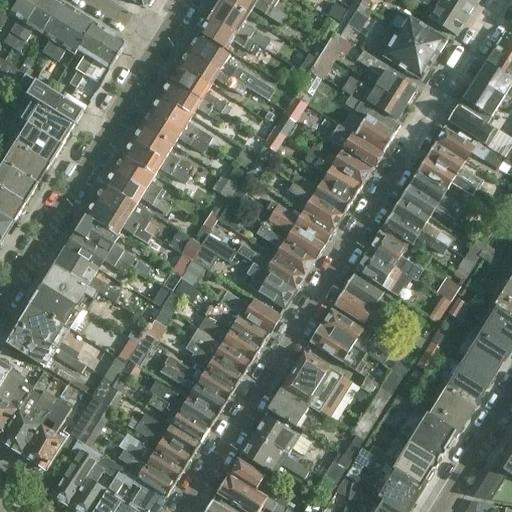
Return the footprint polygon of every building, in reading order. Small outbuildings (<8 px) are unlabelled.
[(18,22),(3,45),(13,51),(43,0),(18,0),(20,1),(12,15),(10,17),(18,22)] [(18,0),(10,0),(4,10),(12,15),(20,1),(18,0)] [(62,5),(55,0),(43,0),(13,51),(20,55),(27,45),(35,33),(42,37),(62,5)] [(151,8),(155,0),(132,0),(132,1),(144,9),(151,8)] [(221,0),(210,17),(264,52),(270,43),(243,26),(248,18),(221,0)] [(256,0),(220,0),(221,0),(248,18),(253,9),(282,27),(287,19),(256,0)] [(256,0),(287,19),(293,10),(278,2),(276,0),(256,0)] [(372,0),(356,0),(354,3),(366,10),(372,0)] [(457,37),(466,22),(431,0),(409,0),(422,7),(423,5),(434,11),(429,20),(457,37)] [(431,0),(466,22),(476,6),(466,0),(431,0)] [(324,18),(327,20),(326,20),(338,28),(350,10),(334,1),(324,18)] [(368,20),(363,16),(366,10),(354,3),(350,10),(338,28),(335,33),(346,41),(352,31),(359,36),(368,20)] [(79,15),(62,5),(42,37),(51,42),(43,55),(51,60),(79,15)] [(0,28),(2,30),(10,17),(12,15),(4,10),(0,17),(0,28)] [(391,26),(438,56),(447,41),(409,17),(400,12),(391,26)] [(95,25),(79,15),(51,60),(59,65),(67,52),(75,57),(78,53),(95,25)] [(210,17),(201,32),(200,34),(227,52),(232,43),(255,57),(260,49),(264,52),(210,17)] [(316,37),(328,44),(335,33),(338,28),(326,20),(316,37)] [(111,35),(95,25),(78,53),(86,58),(77,72),(69,86),(76,90),(84,77),(85,77),(111,35)] [(438,56),(391,26),(386,33),(395,38),(382,58),(421,83),(438,56)] [(328,44),(324,50),(324,51),(322,53),(336,62),(347,44),(345,43),(346,41),(335,33),(328,44)] [(123,43),(111,35),(85,77),(92,82),(102,68),(110,73),(125,49),(123,43)] [(511,40),(505,36),(498,47),(511,56),(511,62),(510,66),(511,67),(511,40)] [(191,48),(188,53),(235,83),(236,82),(268,102),(274,92),(238,69),(236,72),(225,66),(230,58),(197,38),(191,48)] [(324,50),(317,46),(310,57),(317,61),(322,53),(324,51),(324,50)] [(511,56),(498,47),(486,65),(511,81),(511,67),(510,66),(511,62),(511,56)] [(188,53),(178,68),(211,88),(216,81),(230,91),(235,83),(188,53)] [(309,74),(323,82),(336,62),(322,53),(317,61),(309,74)] [(376,88),(407,106),(416,92),(403,84),(406,80),(363,53),(356,63),(382,79),(376,88)] [(310,58),(308,56),(298,72),(307,77),(309,74),(317,61),(310,57),(310,58)] [(85,113),(0,60),(0,82),(26,98),(40,107),(75,128),(85,113)] [(511,81),(486,65),(458,110),(485,127),(511,84),(511,81)] [(178,68),(169,83),(226,119),(231,111),(206,96),(211,88),(178,68)] [(309,78),(307,77),(298,72),(293,69),(283,85),(299,94),(309,78)] [(376,88),(373,94),(350,79),(341,92),(359,104),(371,111),(372,111),(386,120),(388,116),(397,122),(407,106),(376,88)] [(169,83),(160,98),(192,118),(197,111),(211,121),(221,127),(226,119),(169,83)] [(78,88),(71,98),(80,103),(86,94),(78,88)] [(63,148),(75,128),(40,107),(26,98),(14,117),(21,121),(63,148)] [(160,98),(150,113),(207,148),(212,141),(202,135),(188,126),(192,118),(160,98)] [(306,108),(295,100),(284,117),(295,125),(306,108)] [(382,156),(400,129),(386,120),(372,111),(371,111),(359,104),(354,113),(365,121),(354,138),(382,156)] [(458,110),(448,125),(474,141),(482,146),(492,131),(485,127),(458,110)] [(262,146),(264,143),(265,144),(273,131),(275,128),(250,112),(245,120),(264,132),(257,143),(262,146)] [(150,113),(141,127),(174,148),(178,141),(192,150),(202,156),(207,148),(150,113)] [(276,129),(275,128),(273,131),(286,139),(295,125),(284,117),(276,129)] [(51,167),(63,148),(21,121),(19,125),(26,129),(16,145),(51,167)] [(141,127),(131,143),(185,176),(190,168),(183,164),(169,155),(174,148),(141,127)] [(374,170),(382,156),(354,138),(337,127),(329,141),(374,170)] [(264,148),(275,155),(286,139),(273,131),(265,144),(266,144),(264,148)] [(445,131),(435,147),(466,166),(472,157),(484,165),(485,163),(497,172),(502,163),(503,163),(472,144),(470,147),(445,131)] [(155,177),(160,171),(174,179),(185,187),(190,179),(185,176),(131,143),(122,157),(155,177)] [(39,186),(44,177),(51,167),(16,145),(6,161),(0,157),(0,161),(24,177),(39,186)] [(363,187),(368,180),(372,173),(340,153),(336,161),(313,147),(309,153),(363,187)] [(453,177),(477,191),(478,192),(482,184),(462,172),(466,166),(435,147),(427,160),(453,177)] [(511,149),(503,164),(511,169),(511,149)] [(244,151),(236,164),(246,171),(255,158),(244,151)] [(354,202),(363,187),(309,153),(303,162),(327,177),(323,183),(354,202)] [(155,177),(122,157),(113,172),(121,177),(160,202),(164,194),(150,185),(155,177)] [(418,173),(448,192),(452,186),(472,199),(477,191),(453,177),(427,160),(418,173)] [(0,166),(2,168),(0,170),(0,188),(27,205),(39,186),(24,177),(0,161),(0,166)] [(256,161),(247,176),(252,179),(256,180),(261,178),(264,173),(264,168),(261,164),(256,161)] [(141,200),(155,210),(165,216),(170,209),(160,202),(121,177),(113,172),(104,187),(136,207),(141,200)] [(418,173),(410,187),(459,219),(464,211),(444,198),(448,192),(418,173)] [(221,178),(213,191),(228,202),(236,190),(237,187),(229,182),(228,183),(221,178)] [(246,178),(239,189),(237,187),(236,190),(246,196),(254,184),(246,178)] [(345,217),(347,213),(353,203),(354,202),(323,183),(318,191),(297,178),(293,184),(345,217)] [(335,231),(344,218),(345,217),(293,184),(287,193),(307,206),(304,212),(335,231)] [(104,187),(103,188),(94,203),(151,239),(157,230),(148,225),(153,218),(136,207),(104,187)] [(410,187),(401,201),(431,220),(434,214),(460,230),(465,223),(459,219),(410,187)] [(0,215),(15,225),(27,205),(0,188),(0,215)] [(230,202),(227,206),(236,211),(246,196),(236,190),(228,202),(230,202)] [(502,205),(510,210),(511,206),(511,194),(509,193),(502,205)] [(401,201),(393,214),(447,248),(451,242),(437,232),(427,225),(431,220),(401,201)] [(94,203),(92,206),(84,218),(116,238),(122,230),(136,239),(146,246),(151,239),(94,203)] [(237,213),(235,212),(236,211),(227,206),(222,214),(221,213),(219,218),(217,221),(218,220),(227,227),(237,213)] [(326,246),(328,243),(335,231),(304,212),(298,221),(277,207),(273,214),(326,246)] [(215,209),(212,213),(219,218),(221,213),(215,209)] [(212,213),(211,213),(202,229),(209,233),(211,229),(212,230),(217,221),(219,218),(212,213)] [(316,262),(326,246),(273,214),(267,223),(291,238),(287,244),(316,262)] [(393,214),(386,225),(384,229),(414,247),(417,242),(442,258),(447,248),(393,214)] [(0,215),(0,243),(2,245),(8,235),(9,234),(15,225),(0,215)] [(84,218),(74,234),(130,269),(134,261),(126,257),(113,248),(118,239),(116,238),(84,218)] [(493,222),(485,235),(492,240),(495,235),(494,234),(500,226),(493,222)] [(511,244),(511,233),(500,226),(494,234),(495,235),(511,244)] [(306,278),(313,267),(316,262),(287,244),(262,228),(256,236),(281,251),(276,259),(306,278)] [(202,229),(195,239),(202,243),(208,235),(209,233),(202,229)] [(225,238),(212,230),(211,229),(209,233),(208,235),(221,244),(225,238)] [(178,232),(169,248),(191,261),(201,246),(178,232)] [(74,234),(64,251),(98,272),(103,263),(117,272),(125,277),(130,269),(74,234)] [(236,254),(221,245),(221,244),(208,235),(202,243),(203,243),(201,246),(191,261),(206,270),(205,270),(221,280),(236,254)] [(380,235),(368,254),(420,286),(426,275),(409,265),(401,259),(406,251),(380,235)] [(483,238),(480,237),(473,247),(483,253),(487,246),(488,247),(492,240),(485,235),(483,238)] [(502,256),(488,247),(487,246),(483,253),(479,259),(495,268),(502,256)] [(242,247),(237,255),(254,265),(297,293),(306,278),(276,259),(272,265),(242,247)] [(475,264),(479,258),(479,259),(483,253),(473,247),(465,259),(476,266),(476,265),(475,264)] [(64,251),(59,259),(54,267),(98,295),(101,297),(102,296),(115,305),(121,297),(93,279),(98,272),(64,251)] [(368,254),(362,264),(357,272),(383,287),(382,289),(396,298),(402,290),(404,291),(411,281),(419,286),(420,286),(368,254)] [(174,271),(175,272),(174,275),(180,279),(191,262),(183,257),(174,271)] [(455,275),(466,282),(476,266),(465,259),(464,259),(458,269),(459,269),(455,275)] [(183,277),(183,278),(182,281),(194,288),(205,270),(206,270),(191,261),(193,262),(192,263),(191,262),(180,279),(179,280),(181,280),(183,277)] [(248,273),(246,277),(253,281),(248,288),(259,295),(285,311),(297,293),(254,265),(248,273)] [(54,267),(49,274),(41,287),(81,312),(86,315),(98,295),(54,267)] [(168,285),(175,289),(181,280),(179,280),(180,279),(174,275),(168,285)] [(345,291),(387,318),(389,315),(385,312),(388,308),(380,302),(384,295),(354,276),(345,291)] [(437,294),(443,298),(442,300),(450,305),(461,289),(446,279),(437,294)] [(498,309),(511,317),(511,280),(495,307),(498,309)] [(482,290),(469,282),(465,289),(478,297),(479,296),(482,290)] [(183,285),(175,296),(183,301),(192,307),(200,296),(183,285)] [(36,296),(29,307),(69,332),(77,319),(81,312),(41,287),(36,296)] [(461,296),(477,306),(482,298),(479,296),(478,297),(465,289),(461,296)] [(151,298),(149,301),(161,309),(162,307),(170,295),(163,290),(156,301),(151,298)] [(345,291),(336,305),(335,307),(365,326),(369,320),(388,332),(393,322),(387,318),(345,291)] [(226,294),(219,305),(269,337),(281,318),(255,302),(250,310),(226,294)] [(170,295),(162,307),(174,315),(183,301),(175,296),(175,297),(173,295),(172,295),(171,296),(170,295)] [(437,308),(446,313),(450,305),(442,300),(437,308)] [(458,301),(449,315),(461,322),(470,308),(458,301)] [(260,351),(269,337),(219,305),(215,311),(210,307),(205,316),(260,351)] [(29,307),(23,316),(17,326),(74,362),(78,356),(60,346),(69,332),(29,307)] [(163,310),(156,322),(166,328),(174,315),(162,307),(161,309),(163,310)] [(511,317),(498,309),(480,336),(509,354),(511,349),(511,317)] [(322,328),(366,356),(383,366),(388,358),(359,339),(364,331),(332,312),(322,328)] [(252,364),(260,351),(205,316),(204,317),(206,318),(198,330),(252,364)] [(168,330),(166,328),(156,322),(147,335),(160,343),(168,330)] [(5,345),(40,367),(45,370),(54,357),(57,351),(17,326),(11,336),(5,345)] [(134,327),(126,340),(129,342),(137,347),(145,334),(134,327)] [(322,328),(311,345),(356,372),(366,356),(322,328)] [(243,378),(252,364),(198,330),(190,343),(243,378)] [(156,343),(159,345),(160,343),(147,335),(145,334),(137,347),(139,348),(138,350),(145,355),(148,357),(156,343)] [(436,334),(431,342),(440,348),(445,340),(436,334)] [(480,336),(463,364),(492,382),(509,354),(480,336)] [(129,342),(117,360),(125,365),(137,347),(129,342)] [(234,392),(243,378),(190,343),(185,351),(193,356),(189,362),(205,373),(234,392)] [(430,344),(416,367),(428,374),(442,352),(430,344)] [(138,350),(130,362),(137,367),(145,355),(138,350)] [(57,351),(54,357),(82,374),(86,369),(74,362),(57,351)] [(305,355),(282,391),(309,409),(310,409),(328,420),(351,385),(315,362),(315,361),(305,355)] [(125,366),(115,360),(103,380),(113,386),(125,366)] [(0,400),(10,407),(24,384),(26,381),(11,372),(12,370),(0,363),(0,400)] [(128,363),(121,376),(129,381),(129,382),(133,384),(141,371),(128,363)] [(396,364),(392,370),(404,378),(408,371),(396,364)] [(463,364),(446,391),(474,409),(492,382),(463,364)] [(226,404),(234,392),(205,373),(201,379),(192,373),(179,365),(175,371),(226,404)] [(218,418),(226,404),(175,371),(174,372),(165,367),(159,375),(182,389),(183,387),(192,393),(188,399),(218,418)] [(382,389),(393,396),(404,379),(392,372),(382,389)] [(121,376),(112,389),(121,395),(129,382),(129,381),(121,376)] [(91,399),(93,400),(92,400),(101,406),(113,386),(103,380),(91,399)] [(406,383),(397,397),(405,402),(413,388),(406,383)] [(9,408),(4,405),(0,402),(0,443),(0,444),(19,414),(32,393),(32,394),(34,391),(24,384),(10,407),(9,408)] [(112,389),(104,403),(115,410),(122,397),(120,396),(121,395),(112,389)] [(364,442),(393,396),(382,389),(352,435),(355,437),(363,442),(364,442)] [(282,391),(269,412),(297,429),(309,409),(282,391)] [(446,391),(429,418),(458,435),(474,409),(446,391)] [(0,444),(23,459),(42,429),(33,423),(37,416),(46,422),(57,403),(44,395),(41,399),(32,394),(32,393),(19,414),(0,444)] [(200,445),(207,435),(209,431),(170,407),(153,396),(149,403),(166,414),(176,420),(171,427),(200,445)] [(405,402),(397,397),(397,396),(390,407),(405,416),(411,406),(406,403),(405,402)] [(209,431),(218,418),(188,399),(184,405),(175,399),(170,407),(209,431)] [(76,427),(85,432),(101,406),(92,400),(76,427)] [(45,473),(46,474),(65,444),(56,437),(71,412),(57,403),(46,422),(54,428),(50,434),(42,429),(23,459),(34,465),(32,469),(42,476),(45,473)] [(104,403),(95,417),(106,424),(115,410),(104,403)] [(192,458),(200,445),(171,427),(168,432),(159,426),(162,421),(146,410),(145,416),(139,425),(192,458)] [(441,462),(458,435),(429,418),(427,416),(410,443),(441,462)] [(95,417),(86,431),(97,437),(106,424),(95,417)] [(266,417),(254,436),(287,457),(291,451),(303,458),(312,445),(295,435),(266,417)] [(183,472),(184,472),(192,458),(139,425),(133,432),(148,442),(158,448),(154,454),(183,472)] [(78,443),(89,450),(97,437),(86,431),(78,443)] [(254,436),(242,456),(275,477),(282,467),(304,481),(309,472),(286,458),(287,457),(254,436)] [(350,463),(363,442),(355,437),(342,458),(350,463)] [(97,455),(89,450),(78,443),(77,443),(71,452),(77,457),(51,498),(69,509),(97,465),(93,462),(97,455)] [(424,489),(441,462),(410,443),(393,470),(396,472),(424,489)] [(175,486),(183,472),(154,454),(139,444),(136,450),(130,446),(124,455),(123,454),(175,486)] [(373,448),(368,456),(384,466),(386,467),(391,459),(373,448)] [(500,456),(494,466),(495,467),(511,477),(511,453),(504,449),(502,452),(500,456)] [(356,459),(345,478),(354,483),(365,465),(379,474),(384,466),(368,456),(363,453),(358,460),(356,459)] [(166,499),(175,486),(123,454),(119,461),(133,470),(130,476),(137,480),(152,490),(166,499)] [(69,509),(72,511),(95,511),(122,471),(97,455),(93,462),(97,465),(69,509)] [(238,461),(229,475),(278,505),(277,507),(284,510),(290,501),(275,492),(262,484),(266,478),(238,461)] [(332,464),(322,482),(334,489),(345,471),(332,464)] [(507,475),(495,468),(494,468),(474,499),(490,503),(507,475)] [(95,511),(116,511),(122,502),(115,498),(129,475),(122,471),(95,511)] [(402,511),(410,511),(424,489),(396,472),(379,498),(385,501),(402,511)] [(216,496),(242,511),(260,511),(262,509),(267,511),(273,511),(277,507),(278,505),(229,475),(216,496)] [(116,511),(137,511),(152,490),(137,480),(132,487),(140,491),(129,507),(122,502),(116,511)] [(336,492),(348,500),(350,490),(350,486),(343,482),(336,492)] [(152,511),(159,502),(163,505),(166,499),(152,490),(137,511),(152,511)] [(356,504),(360,492),(359,491),(350,490),(348,500),(347,503),(356,504)] [(206,511),(242,511),(216,496),(212,503),(206,511)] [(402,511),(385,501),(377,511),(402,511)]
